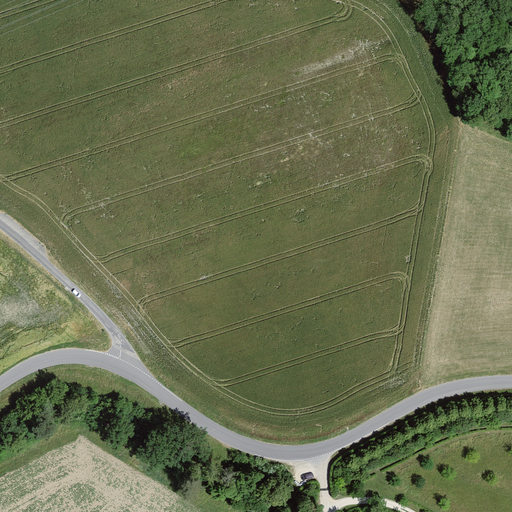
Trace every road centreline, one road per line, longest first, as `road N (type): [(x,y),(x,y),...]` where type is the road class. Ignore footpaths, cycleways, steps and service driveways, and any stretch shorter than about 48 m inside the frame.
road 1 (tertiary): [(117,365),(227,436),(276,452),(319,449),(445,390),(511,381)]
road 2 (unclassified): [(0,224),(117,335),(117,365)]
road 3 (tertiary): [(0,385),(66,356),(117,365)]
